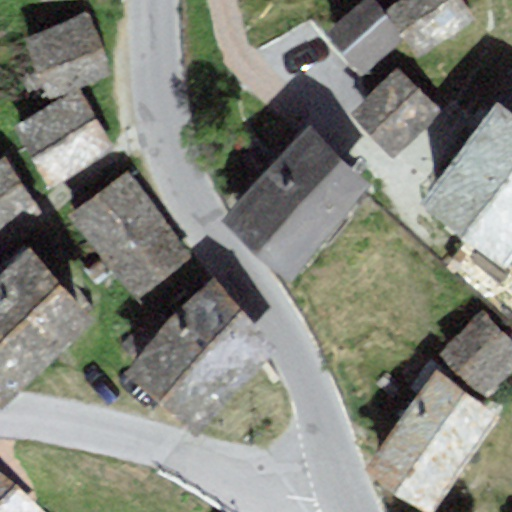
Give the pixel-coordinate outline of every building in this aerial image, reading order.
[(408,0),(390,12),(401,28),(416,49),(470,12),(461,0),(408,0)] [(360,67),(398,36),(371,2),(332,33),(360,67)] [(29,40),(50,92),(105,69),(92,37),(84,17),(29,40)] [(436,109),(400,69),(352,111),(388,152),(436,109)] [(78,93),(21,126),(35,152),(50,178),(108,146),(78,93)] [(427,203),(503,262),(511,250),(511,116),(501,108),(427,203)] [(306,125),(226,212),(288,275),(367,178),(306,125)] [(0,225),(33,205),(8,165),(0,169),(0,225)] [(104,198),(80,216),(135,288),(160,268),(183,251),(128,179),(104,198)] [(85,312),(24,252),(0,276),(0,391),(3,394),(85,312)] [(165,301),(211,275),(199,253),(153,280),(165,301)] [(277,342),(209,277),(127,361),(194,427),(277,342)] [(511,337),(482,309),(441,353),(484,394),(511,363),(511,337)] [(495,411),(433,369),(366,465),(428,508),(495,411)] [(0,511),(41,511),(0,476),(0,511)]
